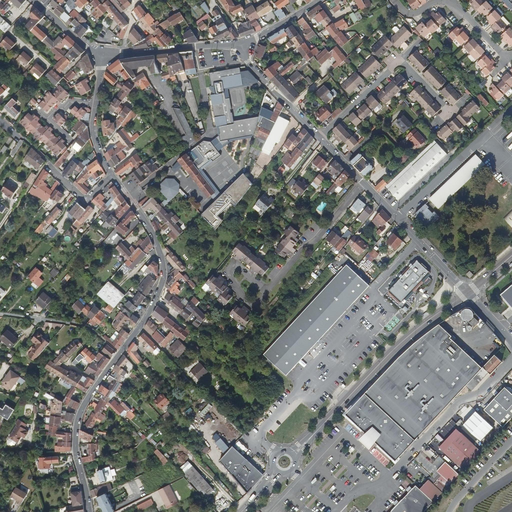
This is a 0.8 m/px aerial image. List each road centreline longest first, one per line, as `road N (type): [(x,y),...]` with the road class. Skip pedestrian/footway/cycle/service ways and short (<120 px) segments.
road 1 (residential): [(112,174),(155,237),(163,278),(77,424),(89,511)]
road 2 (secondary): [(293,455),(387,355),(468,293)]
road 3 (residential): [(363,182),(270,287),(230,268),(241,298)]
road 4 (residential): [(363,182),(468,293)]
road 5 (residential): [(394,0),(409,13),(446,2),(507,60)]
road 6 (residential): [(101,54),(234,44)]
road 7 (residential): [(234,44),(319,136)]
